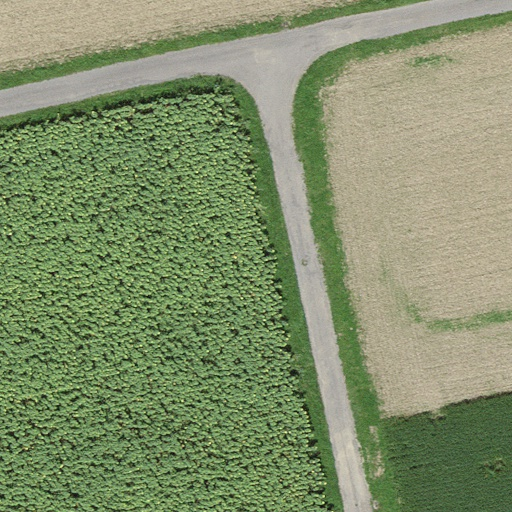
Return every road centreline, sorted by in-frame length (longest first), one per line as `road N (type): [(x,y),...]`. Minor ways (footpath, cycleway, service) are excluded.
road 1 (track): [(502,0),(277,52),(363,511)]
road 2 (track): [(277,52),(0,106)]
